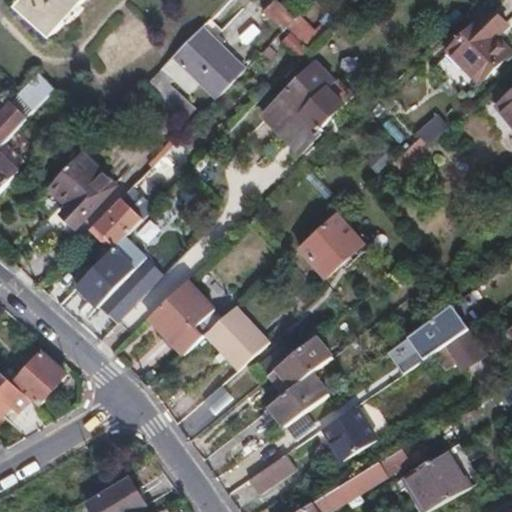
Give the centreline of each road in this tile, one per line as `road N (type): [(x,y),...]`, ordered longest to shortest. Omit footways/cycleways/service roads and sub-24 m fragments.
road 1 (residential): [(130,398),(0,278)]
road 2 (residential): [(130,398),(0,479)]
road 3 (residential): [(213,511),(130,398)]
